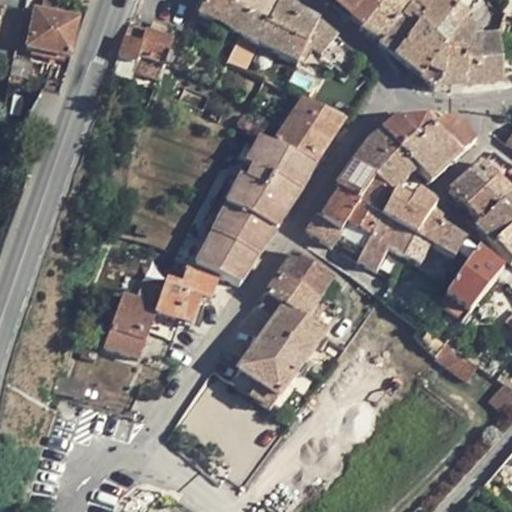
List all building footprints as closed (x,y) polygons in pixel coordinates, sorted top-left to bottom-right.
[(205,0),(198,15),(214,24),(227,32),(240,39),(253,12),(234,0),(205,0)] [(234,0),(253,12),(270,21),(279,3),(274,0),(234,0)] [(362,31),(388,0),(318,0),(327,7),(331,3),(350,19),(362,31)] [(399,3),(395,0),(388,0),(362,31),(361,32),(380,45),(408,11),(399,3)] [(408,11),(380,45),(379,46),(431,92),(462,91),(462,93),(502,88),(497,41),(476,42),(477,56),(440,57),(463,26),(481,0),(401,0),(399,3),(408,11)] [(296,68),(306,48),(321,58),(317,62),(329,72),(332,68),(345,79),(360,58),(337,39),(318,24),(279,3),(270,21),(257,48),(257,49),(296,68)] [(327,7),(347,22),(350,19),(331,3),(327,7)] [(78,21),(34,11),(25,51),(70,60),(78,21)] [(270,21),(253,12),(240,39),(257,48),(270,21)] [(497,41),(505,40),(511,25),(504,23),(497,41)] [(227,32),(214,24),(208,36),(221,43),(227,32)] [(463,26),(440,57),(477,56),(476,42),(474,36),(463,26)] [(171,41),(129,27),(118,59),(135,65),(132,73),(157,81),(171,41)] [(511,38),(505,40),(497,41),(502,88),(505,88),(506,77),(511,76),(511,38)] [(257,48),(240,39),(226,66),(244,75),(257,49),(257,48)] [(32,60),(14,56),(9,85),(27,88),(32,60)] [(302,102),(273,146),(314,168),(344,122),(302,102)] [(433,129),(460,157),(475,143),(450,117),(397,121),(396,120),(379,134),(398,153),(414,139),(417,143),(433,129)] [(300,195),(314,168),(273,146),(239,129),(175,259),(239,287),(300,195)] [(414,139),(398,153),(379,134),(368,142),(411,178),(417,173),(430,186),(460,157),(433,129),(417,143),(414,139)] [(395,196),(408,179),(410,178),(411,178),(368,142),(367,143),(362,150),(352,164),(335,189),(358,206),(357,207),(380,220),(393,195),(395,196)] [(466,178),(497,209),(511,195),(480,165),(466,178)] [(466,178),(448,195),(479,226),(497,209),(466,178)] [(335,189),(316,219),(339,235),(357,207),(358,206),(335,189)] [(414,240),(433,212),(434,210),(432,206),(417,196),(410,207),(395,196),(393,195),(380,220),(414,240)] [(493,249),(511,230),(511,195),(497,209),(479,226),(476,230),(493,249)] [(334,244),(358,260),(380,220),(357,207),(339,235),(334,244)] [(433,212),(414,240),(453,263),(464,243),(448,232),(450,228),(433,212)] [(316,219),(306,234),(330,250),(334,244),(339,235),(316,219)] [(358,260),(356,263),(375,275),(386,252),(403,260),(414,240),(380,220),(358,260)] [(511,230),(493,249),(511,267),(511,265),(511,230)] [(453,263),(414,240),(403,260),(441,282),(453,263)] [(476,253),(437,308),(461,325),(461,324),(501,273),(476,253)] [(292,254),(278,275),(318,302),(332,280),(292,254)] [(111,331),(136,340),(142,322),(150,325),(154,313),(190,326),(200,300),(209,303),(217,281),(187,271),(181,286),(167,282),(163,291),(143,285),(138,298),(125,293),(111,331)] [(265,295),(283,308),(236,373),(277,402),(324,336),(304,323),(318,302),(278,275),(265,295)] [(142,322),(136,340),(144,343),(150,325),(142,322)] [(136,365),(144,343),(136,340),(111,331),(103,353),(136,365)] [(277,402),(236,373),(229,384),(269,412),(277,402)]
